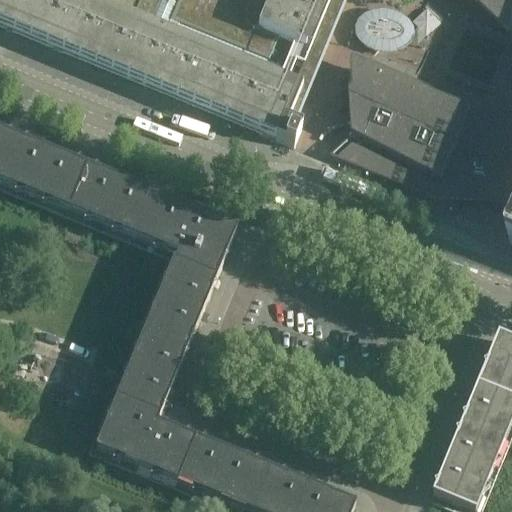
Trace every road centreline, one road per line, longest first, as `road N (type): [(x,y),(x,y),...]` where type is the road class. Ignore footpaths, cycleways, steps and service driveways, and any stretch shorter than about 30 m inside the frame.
road 1 (residential): [(276,190),(185,405),(189,418),(397,499),(496,280)]
road 2 (unclassified): [(276,190),(0,76)]
road 3 (unclassified): [(496,280),(276,190)]
